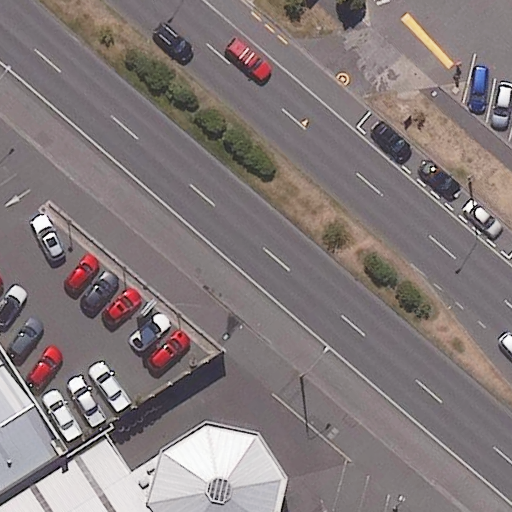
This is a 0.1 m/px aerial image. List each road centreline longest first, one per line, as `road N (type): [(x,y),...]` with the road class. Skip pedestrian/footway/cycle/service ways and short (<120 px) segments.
road 1 (secondary): [(511,462),(0,22)]
road 2 (secondary): [(158,0),(511,304)]
